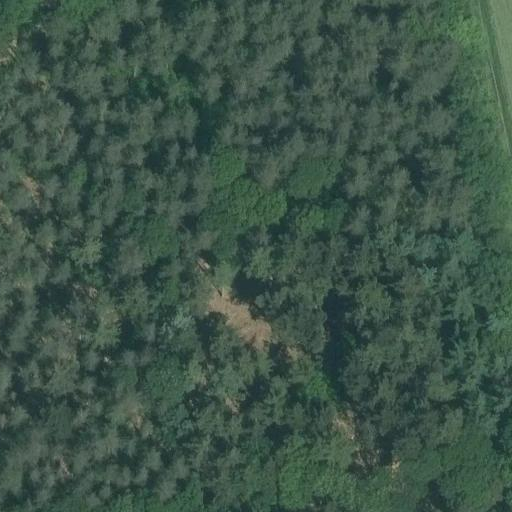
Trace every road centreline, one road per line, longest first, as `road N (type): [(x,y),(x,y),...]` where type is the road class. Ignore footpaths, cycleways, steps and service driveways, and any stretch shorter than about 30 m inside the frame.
road 1 (track): [(189,511),(511,454)]
road 2 (track): [(511,160),(476,0)]
